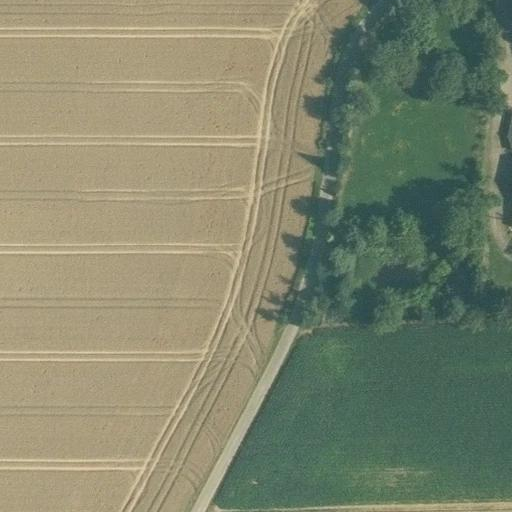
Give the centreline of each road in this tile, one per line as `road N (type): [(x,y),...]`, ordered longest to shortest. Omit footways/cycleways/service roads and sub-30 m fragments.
road 1 (secondary): [(14,511),(239,0)]
road 2 (unclassified): [(392,0),(357,36),(343,82),(312,282),(195,511)]
